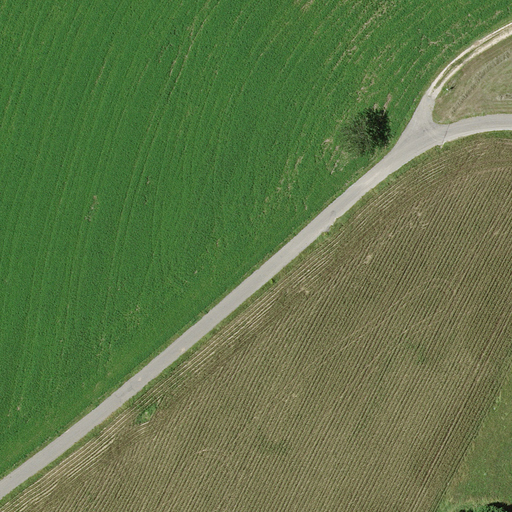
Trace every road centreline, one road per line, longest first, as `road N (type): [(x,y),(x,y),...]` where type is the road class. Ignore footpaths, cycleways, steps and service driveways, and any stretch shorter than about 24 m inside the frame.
road 1 (track): [(0,486),(119,399),(420,142)]
road 2 (track): [(420,142),(423,109),(443,75),(511,29)]
